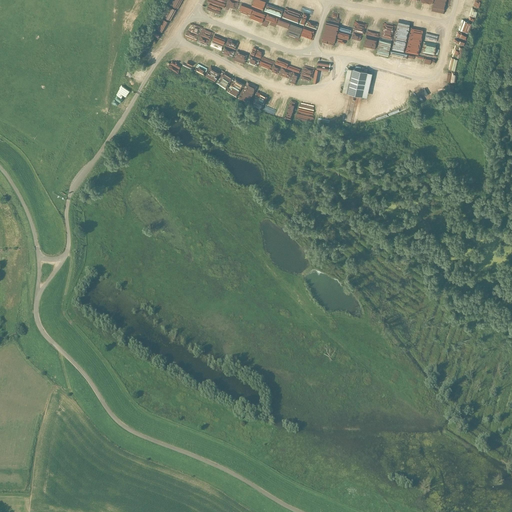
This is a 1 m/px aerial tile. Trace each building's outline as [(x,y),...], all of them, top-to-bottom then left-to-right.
[(180,10),(191,12),(193,1),(189,0),(188,4),(185,3),(184,7),(181,6),(180,10)] [(258,32),(263,34),(269,20),(263,18),(258,32)] [(409,26),(410,20),(399,18),(398,25),(409,26)] [(273,34),(298,41),(301,31),(307,33),(305,39),(309,40),(310,36),(313,37),(315,31),(288,23),(286,29),(281,27),(280,31),(275,29),(273,34)] [(147,41),(164,48),(168,36),(152,30),(147,41)] [(449,43),(462,47),(465,36),(452,32),(449,43)] [(354,69),(349,93),(363,96),(368,72),(354,69)] [(455,83),(455,72),(447,72),(447,83),(455,83)] [(419,98),(423,95),(417,89),(419,87),(416,84),(410,89),(419,98)] [(422,103),(430,100),(428,95),(420,98),(422,103)]
